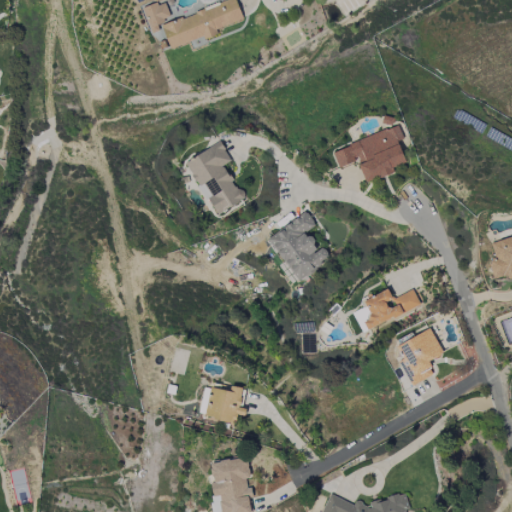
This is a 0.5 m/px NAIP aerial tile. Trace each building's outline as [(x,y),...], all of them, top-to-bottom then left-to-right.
[(169,50),(216,33),(215,29),(242,20),(235,0),(232,0),(161,25),(169,50)] [(164,1),(142,9),(151,34),(159,31),(156,23),(170,18),(164,1)] [(405,163),(397,141),(403,139),(398,126),(332,150),(338,168),(357,161),(365,183),(394,173),(392,168),(405,163)] [(185,162),(215,215),(243,199),(223,165),(231,161),(220,142),(185,162)] [(267,238),(297,281),(330,259),(322,247),(318,250),(306,232),(315,225),(306,212),(267,238)] [(511,235),(490,242),(495,262),(489,263),(493,279),(505,276),(506,281),(511,279),(511,235)] [(442,354),(431,329),(398,344),(405,360),(400,363),(410,386),(433,375),(427,361),(442,354)] [(210,388),(205,418),(235,423),(237,415),(241,415),(245,388),(230,386),(230,391),(210,388)] [(250,511),(248,498),(250,497),(248,479),(250,479),(246,457),(209,463),(212,483),(209,483),(213,511),(250,511)] [(329,494),(321,511),(406,511),(408,508),(405,494),(370,502),(368,506),(355,501),(353,505),(329,494)]
